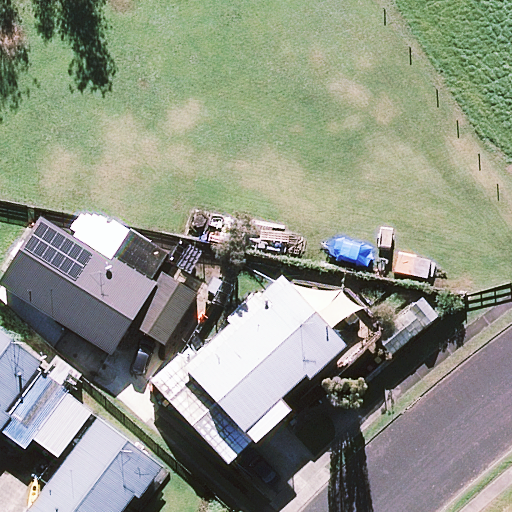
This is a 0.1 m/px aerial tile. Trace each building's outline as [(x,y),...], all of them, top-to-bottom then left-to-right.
[(153,288),(40,217),(0,279),(0,284),(115,357),(134,327),(167,347),(198,297),(161,274),(153,288)] [(405,248),(359,229),(351,249),(397,268),(405,248)] [(156,383),(230,467),(252,447),(246,439),(348,350),(280,272),(229,317),(241,330),(191,374),(180,362),(156,383)] [(70,399),(87,377),(57,354),(45,369),(0,334),(0,430),(26,451),(35,440),(61,460),(94,418),(70,399)] [(31,511),(126,511),(137,498),(142,502),(164,473),(101,423),(31,511)]
